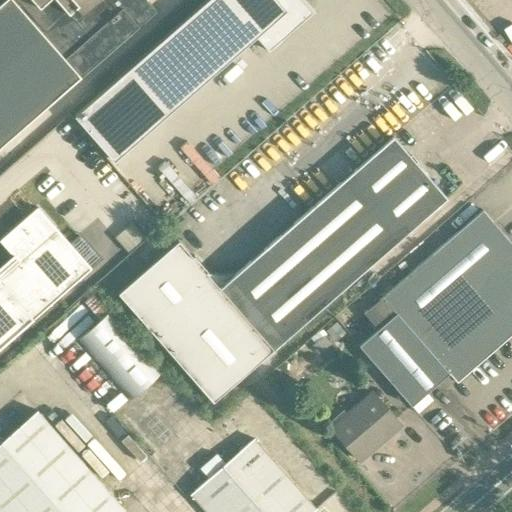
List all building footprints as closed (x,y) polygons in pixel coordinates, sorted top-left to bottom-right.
[(302,0),(207,0),(125,72),(164,117),(256,37),(269,52),(290,34),(286,29),(295,21),(299,26),(314,13),(302,0)] [(361,164),(416,227),(447,200),(392,137),(361,164)] [(416,227),(361,164),(310,208),(364,271),(416,227)] [(17,261),(0,275),(0,348),(91,269),(69,244),(37,208),(0,240),(0,241),(12,256),(17,261)] [(364,271),(309,209),(266,247),(320,308),(364,271)] [(457,382),(511,334),(511,243),(482,210),(382,297),(396,313),(359,345),(412,406),(449,373),(457,382)] [(128,253),(145,238),(132,223),(114,238),(128,253)] [(76,240),(96,263),(105,255),(86,232),(76,240)] [(272,349),(219,288),(205,272),(207,271),(193,256),(192,257),(178,241),(118,293),(212,402),(272,349)] [(320,308),(266,247),(219,288),(272,349),(320,308)] [(109,312),(78,339),(131,399),(162,372),(109,312)] [(335,341),(345,333),(336,322),(326,330),(335,341)] [(322,337),(314,344),(313,345),(319,353),(330,344),(323,336),(322,337)] [(360,461),(401,425),(372,392),(332,427),(360,461)] [(0,511),(126,511),(37,410),(0,442),(0,511)] [(206,511),(312,511),(316,509),(254,438),(225,464),(209,479),(191,494),(206,511)] [(209,479),(225,464),(216,454),(200,469),(209,479)]
